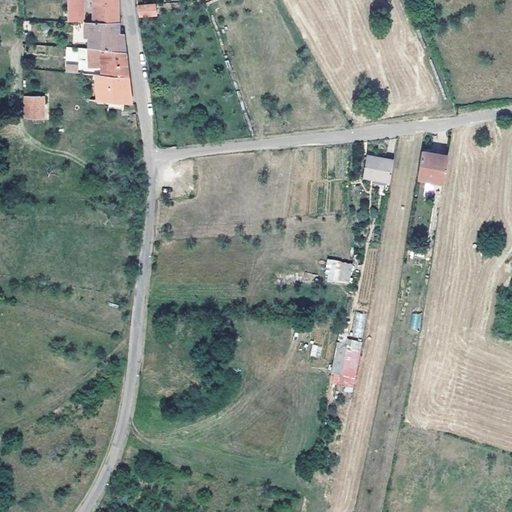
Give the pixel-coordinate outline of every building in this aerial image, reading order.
[(82,0),(67,0),(68,21),(83,21),(82,0)] [(92,0),(93,21),(119,22),(118,10),(118,0),(92,0)] [(155,4),(137,6),(139,17),(157,15),(155,4)] [(93,21),(85,21),(85,37),(88,38),(88,48),(125,51),(123,34),(118,34),(119,28),(119,22),(93,21)] [(78,58),(89,57),(89,67),(100,66),(101,74),(128,76),(127,66),(125,51),(88,48),(78,47),(78,58)] [(83,73),(83,78),(84,81),(96,80),(95,74),(83,73)] [(95,74),(96,80),(97,100),(131,102),(130,88),(128,76),(101,74),(95,74)] [(46,98),(26,96),(24,118),(44,120),(46,98)] [(448,156),(422,151),(417,178),(426,180),(434,181),(443,183),(448,156)] [(393,161),(366,156),(363,177),(373,179),(390,182),(393,161)] [(390,182),(373,179),(372,185),(384,187),(384,191),(388,192),(390,182)] [(434,181),(426,180),(425,187),(433,189),(433,184),(434,181)] [(424,251),(411,248),(410,255),(423,257),(424,251)] [(335,267),(326,267),(325,274),(333,275),(333,281),(351,282),(352,278),(349,278),(351,265),(336,260),(335,267)] [(352,337),(363,337),(365,313),(354,312),(352,337)] [(411,313),(410,329),(420,330),(421,314),(411,313)] [(349,321),(341,320),(337,342),(336,347),(360,349),(362,342),(346,338),(349,321)] [(311,345),(310,356),(320,357),(321,346),(311,345)] [(360,349),(336,347),(331,373),(335,373),(355,377),(360,349)] [(355,377),(335,373),(333,383),(353,387),(355,377)]
